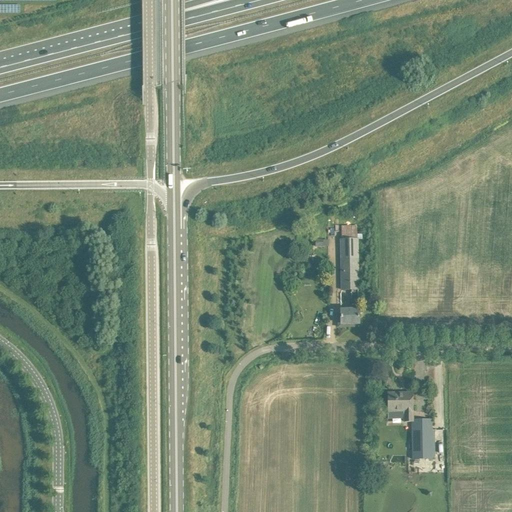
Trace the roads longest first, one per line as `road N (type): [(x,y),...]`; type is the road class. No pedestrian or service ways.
road 1 (motorway): [(174,222),(197,183),(307,160),(511,54)]
road 2 (motorway): [(0,97),(367,0)]
road 3 (unclassified): [(153,511),(150,185)]
road 4 (secondary): [(177,511),(174,222)]
road 5 (unclassified): [(277,348),(511,344)]
road 6 (secondary): [(173,208),(171,0)]
road 7 (tertiary): [(58,511),(57,429),(46,392),(0,340)]
road 8 (unclassified): [(150,185),(148,0)]
road 9 (motorway): [(0,186),(150,185)]
road 10 (motorway): [(255,0),(126,33)]
road 11 (motorway): [(126,33),(0,66)]
